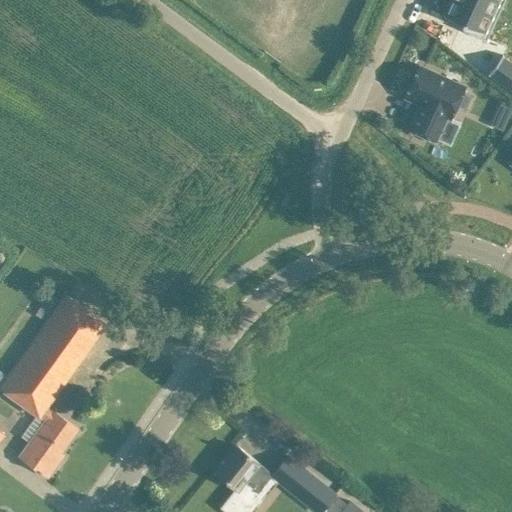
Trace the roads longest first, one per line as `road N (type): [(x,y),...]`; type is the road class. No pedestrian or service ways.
road 1 (tertiary): [(331,254),(258,301),(103,511)]
road 2 (unclassified): [(338,131),(161,0)]
road 3 (tertiary): [(511,264),(445,241),(331,254)]
road 4 (unclassified): [(338,131),(413,0)]
road 5 (unclassified): [(331,254),(321,208),(338,131)]
